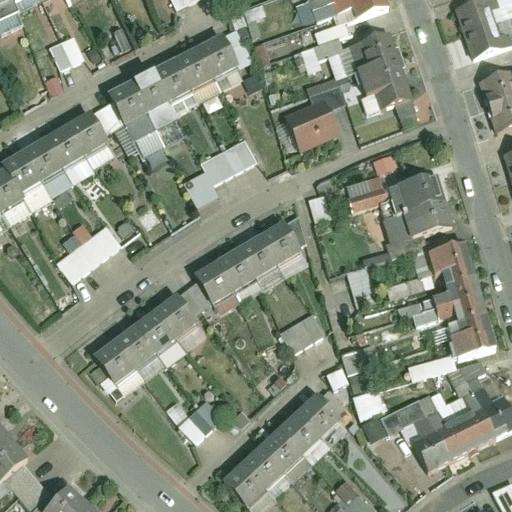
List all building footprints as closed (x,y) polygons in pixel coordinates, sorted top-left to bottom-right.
[(194,0),(163,0),(171,15),(196,4),(194,0)] [(390,14),(384,0),(344,0),(355,27),(390,14)] [(502,56),(484,5),(455,16),(474,66),(502,56)] [(413,102),(390,39),(345,55),(369,119),(413,102)] [(44,51),(55,76),(80,65),(70,40),(44,51)] [(232,75),(218,45),(155,73),(158,80),(108,102),(121,133),(172,110),(169,103),(232,75)] [(494,141),(511,135),(511,97),(506,80),(478,89),(494,141)] [(325,106),(283,122),(297,158),(339,141),(325,106)] [(102,148),(86,121),(0,170),(0,173),(3,179),(0,181),(0,215),(21,204),(16,197),(102,148)] [(244,143),(199,167),(211,188),(256,165),(244,143)] [(454,232),(439,179),(386,193),(384,183),(347,193),(353,216),(398,204),(409,244),(454,232)] [(319,198),(303,204),(312,226),(327,220),(319,198)] [(299,257),(281,229),(196,283),(214,311),(299,257)] [(104,230),(55,267),(69,286),(118,249),(104,230)] [(458,362),(492,353),(465,251),(431,260),(458,362)] [(342,277),(349,299),(371,291),(364,270),(342,277)] [(402,287),(383,290),(385,302),(405,299),(402,287)] [(194,330),(176,305),(96,361),(113,386),(194,330)] [(275,337),(288,359),(321,340),(308,318),(275,337)] [(338,371),(319,379),(325,393),(343,386),(341,381),(376,368),(368,348),(334,361),(338,371)] [(372,393),(346,402),(354,425),(380,416),(372,393)] [(428,481),(511,440),(511,426),(504,409),(491,415),(483,397),(463,406),(471,424),(446,436),(438,419),(413,431),(423,450),(415,454),(428,481)] [(172,430),(191,449),(220,422),(201,403),(172,430)] [(317,403),(223,486),(242,507),(336,425),(317,403)] [(173,405),(161,414),(171,427),(183,418),(173,405)] [(0,486),(25,465),(0,434),(0,486)] [(57,511),(80,511),(68,500),(57,511)] [(368,511),(356,503),(348,511),(368,511)]
